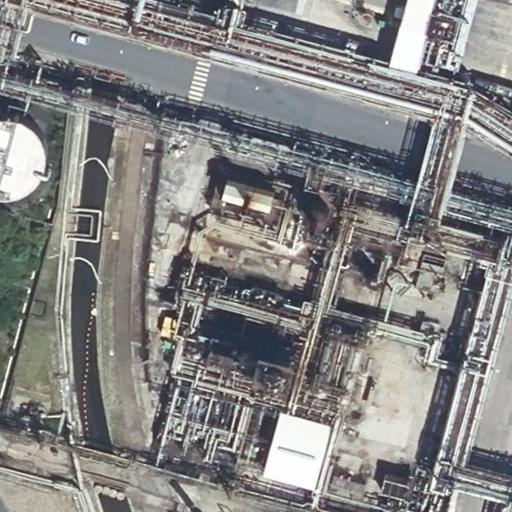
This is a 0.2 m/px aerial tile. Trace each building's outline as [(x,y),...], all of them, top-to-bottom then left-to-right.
[(415,64),(431,0),(402,0),(388,57),(415,64)] [(39,167),(41,163),(42,158),(42,153),(42,148),(41,143),(40,139),(38,135),(35,130),(32,126),(28,123),(24,120),(20,118),(15,116),(11,115),(6,114),(1,114),(0,113),(0,191),(0,192),(5,192),(10,191),(15,190),(19,188),(24,186),(28,183),(31,180),(34,176),(37,172),(39,167)] [(270,188),(224,175),(218,194),(265,207),(270,188)] [(323,216),(324,214),(324,211),(324,208),(323,205),(321,203),(319,201),(316,200),(313,199),(310,200),(307,201),(304,203),(303,205),(301,208),(301,211),(301,213),(302,216),(304,219),(306,221),(308,222),(311,223),(314,223),(317,222),(320,221),(322,219),(323,216)] [(434,220),(409,213),(402,239),(428,245),(434,220)] [(309,487),(325,427),(276,414),(260,473),(309,487)] [(404,478),(380,472),(376,492),(400,497),(404,478)]
